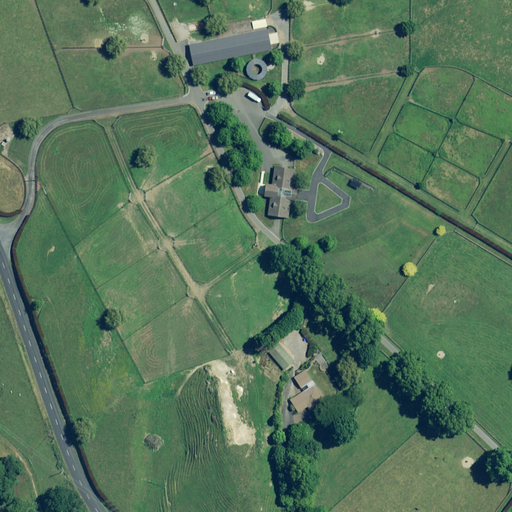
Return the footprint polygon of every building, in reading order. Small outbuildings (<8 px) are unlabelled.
[(272,46),(281,44),(279,33),(270,35),(269,29),(190,45),(194,66),(273,50),(272,46)] [(249,77),(250,78),(252,79),(257,81),(259,81),(261,80),(263,80),(264,78),(266,77),(267,76),(267,74),(268,72),(268,70),(268,68),(268,66),(267,65),(266,63),(264,62),(263,61),(261,60),(259,59),(258,59),(256,59),(254,60),(252,60),(250,62),(249,63),(248,64),(247,66),(247,68),(246,70),(247,72),(247,74),(248,75),(249,77)] [(282,168),(275,168),(273,185),(267,185),(266,197),(271,197),(269,216),(290,218),(292,201),(298,201),(299,189),(294,188),(296,170),(282,168)] [(295,362),(280,345),(271,353),(285,370),(295,362)] [(294,377),(304,392),(291,400),(299,413),(309,407),(311,411),(326,401),(317,385),(306,370),(294,377)]
